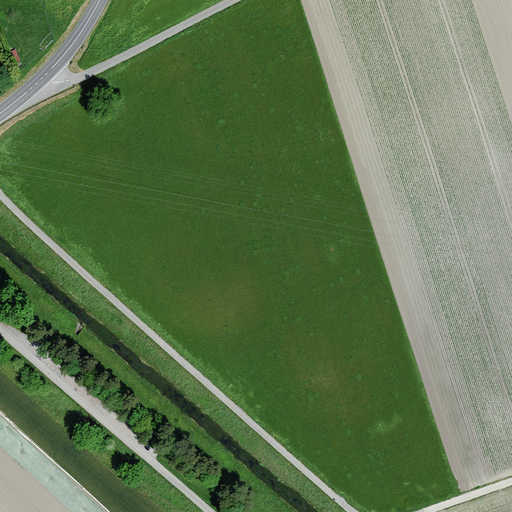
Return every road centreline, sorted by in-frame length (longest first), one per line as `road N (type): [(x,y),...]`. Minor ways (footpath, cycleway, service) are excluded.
road 1 (track): [(0,193),(355,511)]
road 2 (unclassified): [(208,511),(0,328)]
road 3 (unclassified): [(43,77),(82,77),(231,0)]
